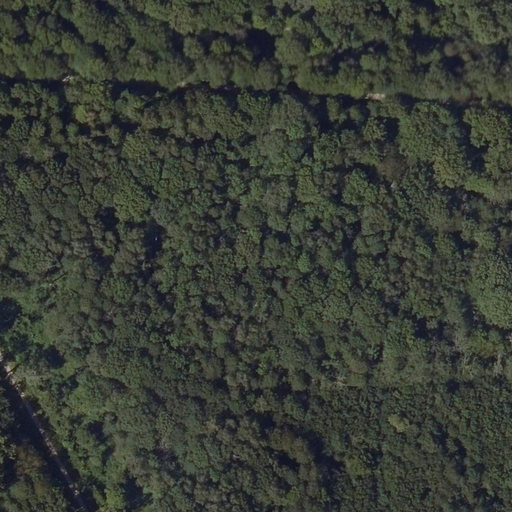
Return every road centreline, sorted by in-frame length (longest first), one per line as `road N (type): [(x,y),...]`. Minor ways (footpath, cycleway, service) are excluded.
road 1 (track): [(0,78),(511,110)]
road 2 (track): [(0,347),(87,511)]
